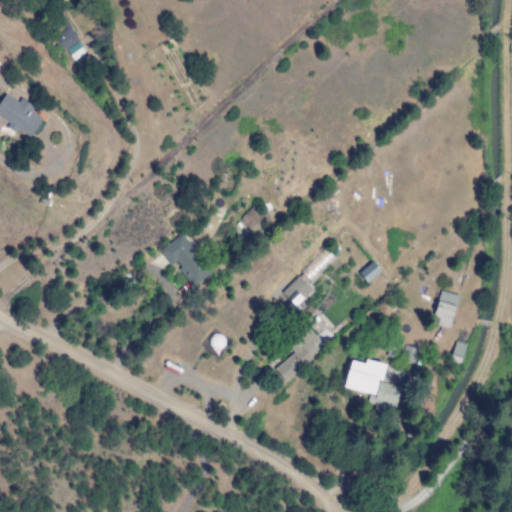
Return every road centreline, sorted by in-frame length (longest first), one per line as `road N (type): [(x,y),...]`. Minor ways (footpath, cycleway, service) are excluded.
road 1 (track): [(401,511),(485,374),(503,327),(511,236),(511,23)]
road 2 (residential): [(336,511),(244,442),(28,329),(0,305)]
